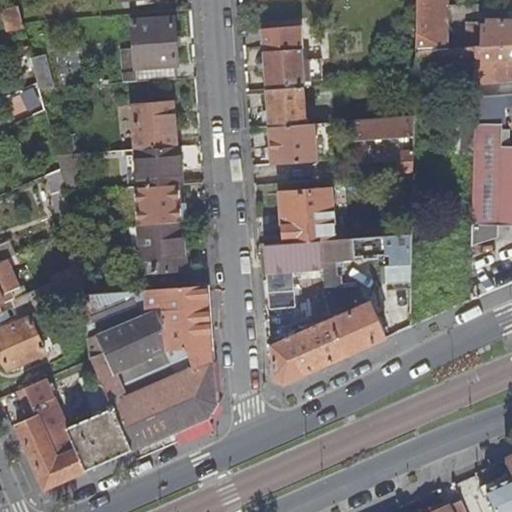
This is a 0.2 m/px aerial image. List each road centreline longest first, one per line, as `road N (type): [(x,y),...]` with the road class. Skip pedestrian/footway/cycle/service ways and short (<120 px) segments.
road 1 (residential): [(282,428),(261,428),(246,409),(215,0)]
road 2 (primary): [(511,316),(282,428)]
road 3 (primary): [(286,511),(511,418)]
road 4 (primary): [(282,428),(97,511)]
